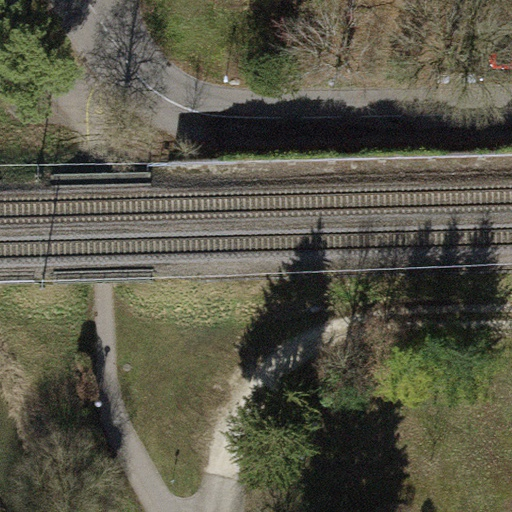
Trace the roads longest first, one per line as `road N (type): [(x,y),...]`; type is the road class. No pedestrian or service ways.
road 1 (residential): [(87,0),(109,174),(115,399),(122,432),(170,511)]
road 2 (residential): [(511,116),(204,115),(153,90),(95,0)]
road 3 (track): [(214,511),(228,443),(261,380),(314,343),(360,321),(511,317)]
